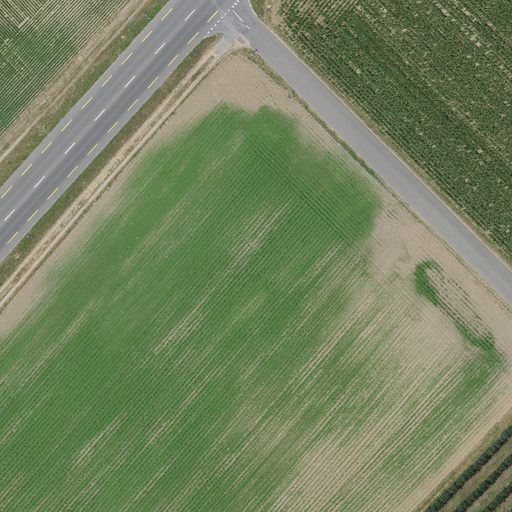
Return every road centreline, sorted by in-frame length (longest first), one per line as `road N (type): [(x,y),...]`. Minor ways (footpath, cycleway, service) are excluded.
road 1 (residential): [(219,0),(511,290)]
road 2 (primary): [(0,229),(206,0)]
road 3 (track): [(146,0),(0,159)]
